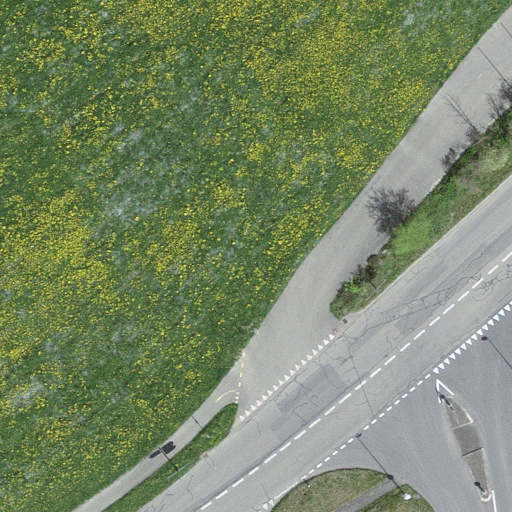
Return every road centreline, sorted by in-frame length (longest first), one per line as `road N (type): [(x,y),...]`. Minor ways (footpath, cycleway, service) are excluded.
road 1 (tertiary): [(511,507),(496,360),(508,254)]
road 2 (tertiary): [(361,389),(200,511)]
road 3 (tertiary): [(508,254),(361,389)]
road 4 (tertiary): [(361,389),(427,459),(453,511)]
